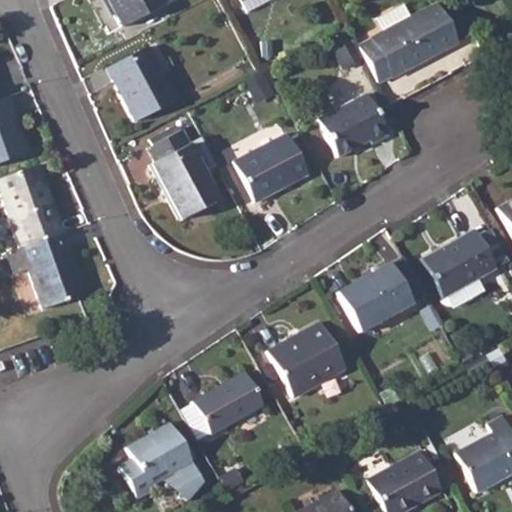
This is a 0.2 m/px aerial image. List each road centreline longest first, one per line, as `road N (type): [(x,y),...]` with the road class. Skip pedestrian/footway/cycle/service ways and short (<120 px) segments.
road 1 (residential): [(457,122),(437,178),(241,293),(170,299)]
road 2 (residential): [(20,0),(119,235),(170,299)]
road 3 (residential): [(170,299),(146,351),(41,431)]
